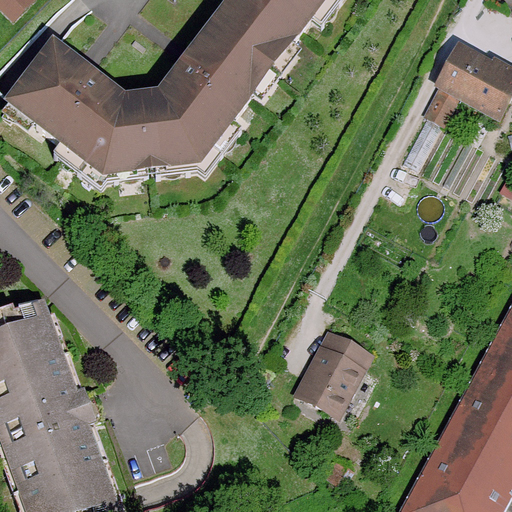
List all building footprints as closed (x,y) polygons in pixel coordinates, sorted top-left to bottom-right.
[(35,2),(32,0),(5,0),(0,5),(0,8),(14,23),(35,2)] [(238,6),(224,25),(200,58),(202,60),(206,62),(198,72),(195,70),(185,82),(183,81),(156,115),(158,125),(143,128),(142,117),(107,91),(105,93),(93,85),(90,88),(79,80),(82,77),(84,74),(58,55),(19,107),(27,113),(44,126),(41,130),(68,150),(111,183),(118,175),(198,164),(206,170),(239,127),(257,102),(253,99),(274,72),(293,46),(297,49),(317,23),(333,0),(251,0),(252,1),(244,11),(241,8),(238,6)] [(251,0),(246,0),(241,8),(244,11),(252,1),(251,0)] [(333,0),(317,23),(327,30),(349,0),(333,0)] [(462,53),(441,92),(501,125),(511,105),(511,74),(497,66),(493,71),(462,53)] [(202,60),(195,70),(198,72),(206,62),(202,60)] [(82,77),(79,80),(90,88),(93,85),(82,77)] [(27,113),(19,107),(8,122),(17,126),(24,128),(32,129),(41,130),(44,126),(27,113)] [(436,111),(429,121),(440,128),(447,117),(436,111)] [(68,150),(60,161),(104,194),(108,197),(113,189),(206,176),(213,182),(219,174),(249,134),(239,127),(206,170),(198,164),(118,175),(111,183),(68,150)] [(122,511),(118,500),(123,498),(112,468),(107,470),(98,446),(104,444),(98,428),(104,426),(94,399),(87,401),(82,387),(77,389),(67,364),(72,362),(61,333),(55,335),(47,310),(33,315),(24,319),(26,323),(0,333),(0,331),(0,402),(5,416),(1,418),(12,446),(22,474),(26,472),(35,497),(31,498),(36,511),(122,511)] [(511,310),(399,511),(506,511),(511,501),(511,310)] [(26,323),(24,319),(23,313),(0,321),(0,331),(0,333),(26,323)] [(336,332),(303,391),(341,414),(374,355),(336,332)] [(87,401),(94,399),(79,360),(72,362),(67,364),(77,389),(82,387),(87,401)] [(94,399),(104,426),(115,422),(106,395),(105,395),(94,399)] [(0,437),(5,449),(12,446),(1,418),(5,416),(0,402),(0,437)] [(107,470),(112,468),(119,465),(104,426),(98,428),(104,444),(98,446),(107,470)] [(22,474),(12,446),(5,449),(24,501),(31,498),(35,497),(26,472),(22,474)] [(336,449),(325,464),(341,476),(352,460),(336,449)]
